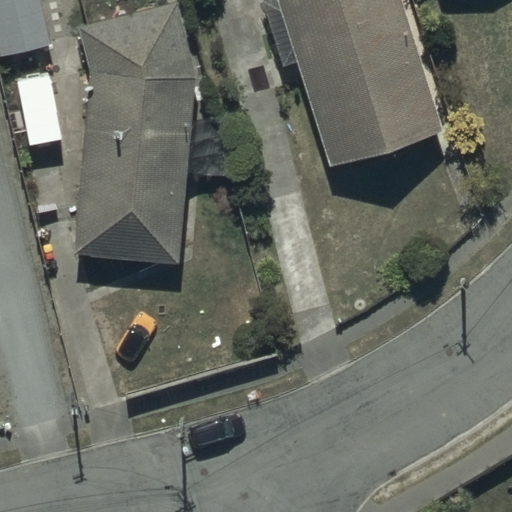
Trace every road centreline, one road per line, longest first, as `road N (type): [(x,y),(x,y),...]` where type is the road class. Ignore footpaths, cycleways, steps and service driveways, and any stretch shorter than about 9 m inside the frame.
road 1 (residential): [(250,475),(401,406),(511,316)]
road 2 (residential): [(103,511),(250,475)]
